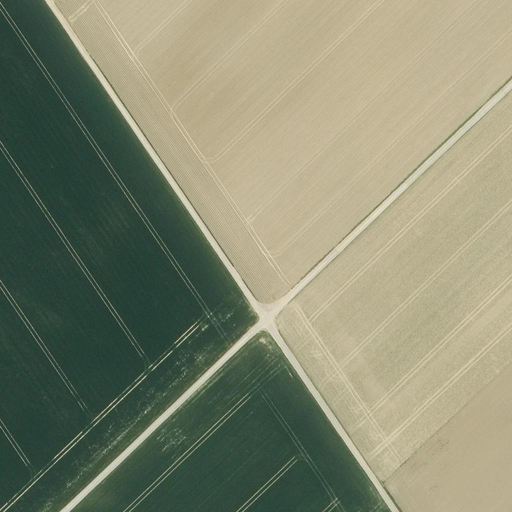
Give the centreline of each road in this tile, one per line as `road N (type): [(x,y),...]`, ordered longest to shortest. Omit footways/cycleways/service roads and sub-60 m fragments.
road 1 (track): [(264,321),(47,0)]
road 2 (track): [(264,321),(511,83)]
road 3 (track): [(65,511),(264,321)]
road 4 (track): [(393,511),(264,321)]
